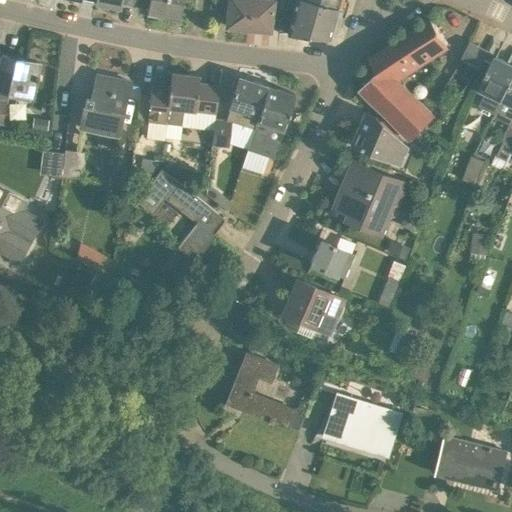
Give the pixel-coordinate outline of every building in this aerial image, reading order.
[(120,8),(121,3),(134,6),(135,0),(95,0),(94,3),(120,8)] [(149,0),(147,13),(180,19),(183,0),(149,0)] [(248,29),(251,0),(229,0),(227,27),(248,29)] [(251,0),(248,29),(270,31),(273,1),(267,0),(266,0),(251,0)] [(287,34),(307,36),(328,38),(336,10),(337,8),(306,0),(281,0),(281,8),(291,9),(287,34)] [(306,0),(337,8),(339,0),(306,0)] [(448,44),(432,19),(370,59),(378,71),(362,88),(412,141),(432,118),(394,79),(448,44)] [(463,58),(481,67),(488,52),(470,43),(463,58)] [(1,55),(0,60),(0,89),(31,96),(35,80),(37,81),(38,75),(36,75),(39,63),(1,55)] [(502,100),(511,81),(511,64),(496,57),(487,74),(489,75),(482,90),(486,92),(479,106),(495,114),(502,100)] [(216,113),(219,86),(198,84),(199,76),(171,72),(169,88),(151,86),(147,122),(181,126),(183,110),(216,113)] [(97,75),(92,100),(86,99),(80,128),(118,135),(129,82),(97,75)] [(231,123),(253,130),(258,116),(267,86),(236,76),(234,82),(236,83),(229,107),(231,108),(227,121),(214,120),(211,145),(228,148),(231,123)] [(511,116),(511,81),(502,100),(495,114),(510,122),(511,116)] [(258,116),(253,130),(247,150),(267,156),(272,143),(265,141),(270,126),(283,130),(294,94),(267,86),(258,116)] [(393,161),(401,141),(377,116),(368,112),(354,144),(393,161)] [(508,161),(511,152),(511,145),(504,141),(497,155),(508,161)] [(82,183),(85,152),(64,150),(61,181),(82,183)] [(388,200),(399,205),(404,192),(401,190),(404,182),(354,161),(334,208),(350,215),(348,221),(382,235),(390,217),(382,214),(388,200)] [(165,199),(182,212),(169,228),(183,239),(174,251),(194,265),(201,256),(198,254),(224,220),(216,214),(217,213),(161,169),(136,201),(153,214),(165,199)] [(107,194),(127,197),(130,176),(110,174),(107,194)] [(207,183),(205,194),(228,210),(230,201),(207,183)] [(0,265),(12,272),(31,237),(40,221),(20,210),(25,202),(0,188),(0,265)] [(490,251),(494,232),(476,229),(473,248),(490,251)] [(344,279),(349,268),(354,255),(321,241),(311,265),(344,279)] [(83,242),(77,256),(101,266),(107,251),(83,242)] [(344,300),(300,281),(285,316),(329,335),(344,300)] [(246,353),(241,368),(227,403),(287,427),(294,410),(250,393),(257,376),(270,381),(276,365),(246,353)] [(323,436),(340,441),(342,435),(372,444),(370,451),(371,451),(373,445),(388,450),(386,456),(387,456),(401,412),(400,412),(399,413),(384,409),(385,407),(384,407),(383,409),(337,394),(338,393),(337,392),(323,436)] [(506,452),(444,436),(444,434),(443,434),(433,474),(496,490),(506,452)]
